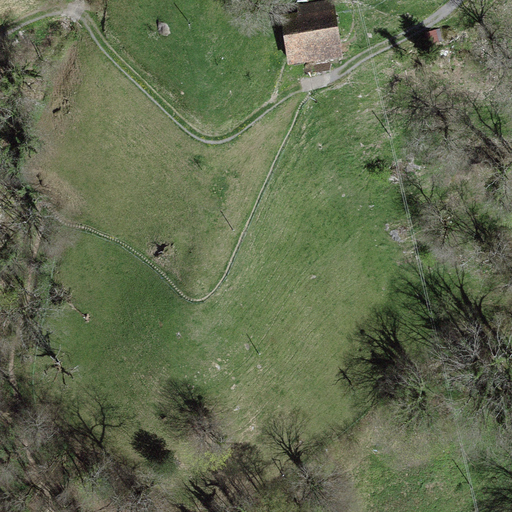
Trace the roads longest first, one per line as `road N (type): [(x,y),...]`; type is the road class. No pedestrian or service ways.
road 1 (track): [(0,39),(50,9),(72,6),(99,43),(200,140),(216,140),(296,91)]
road 2 (track): [(296,91),(451,0)]
